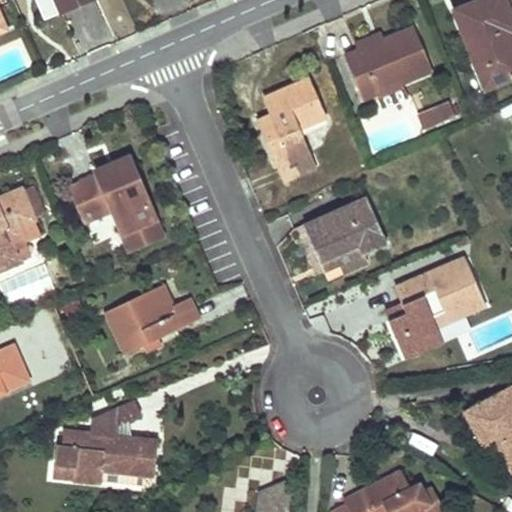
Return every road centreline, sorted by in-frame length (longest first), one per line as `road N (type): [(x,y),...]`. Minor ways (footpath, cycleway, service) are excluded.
road 1 (residential): [(163,48),(303,363)]
road 2 (residential): [(303,363),(285,379),(283,403),(297,423),(321,428),(341,418),(350,397),(344,375),(315,360)]
road 3 (residential): [(0,118),(163,48)]
road 4 (residential): [(163,48),(274,0)]
